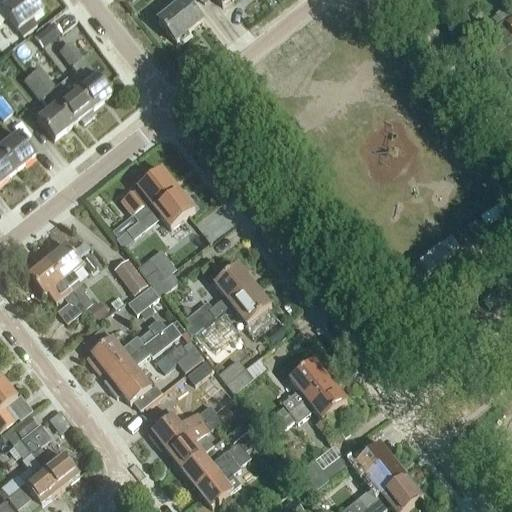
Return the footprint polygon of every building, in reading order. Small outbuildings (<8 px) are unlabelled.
[(0,28),(8,22),(23,42),(37,31),(31,24),(44,14),(33,0),(20,0),(5,12),(0,4),(0,28)] [(186,5),(192,0),(167,0),(175,9),(157,23),(175,46),(202,25),(186,5)] [(198,0),(203,6),(211,0),(214,0),(222,10),(234,0),(198,0)] [(511,8),(510,6),(495,17),(500,24),(511,15),(511,8)] [(478,22),(460,37),(470,48),(488,33),(478,22)] [(52,26),(33,41),(42,51),(61,36),(52,26)] [(66,82),(65,83),(89,115),(109,99),(67,46),(57,54),(77,79),(69,86),(66,82)] [(28,94),(43,82),(45,80),(38,71),(35,72),(21,84),(28,94)] [(45,80),(43,82),(28,94),(44,115),(34,123),(52,145),(70,130),(45,99),(52,94),(52,93),(54,91),(45,80)] [(70,130),(89,115),(65,83),(54,91),(52,93),(52,94),(45,99),(70,130)] [(0,122),(1,124),(13,115),(0,99),(0,122)] [(0,149),(0,159),(13,175),(32,160),(15,138),(0,149)] [(0,185),(13,175),(0,159),(0,185)] [(117,243),(178,195),(161,174),(137,193),(138,194),(121,208),(132,222),(113,237),(117,243)] [(140,227),(155,215),(170,235),(194,216),(178,195),(117,243),(118,244),(128,237),(133,243),(145,234),(140,227)] [(66,251),(47,266),(85,314),(93,308),(84,297),(86,296),(73,280),(83,272),(66,251)] [(137,273),(145,284),(164,269),(157,259),(137,273)] [(134,301),(148,290),(128,264),(114,275),(134,301)] [(44,302),(48,299),(57,309),(65,303),(68,308),(58,316),(67,328),(85,314),(47,266),(28,281),(44,302)] [(151,292),(152,294),(171,279),(164,269),(145,284),(151,291),(151,292)] [(203,332),(254,291),(238,271),(214,290),(225,303),(212,313),(208,307),(183,327),(193,340),(203,332)] [(171,279),(152,294),(159,303),(179,289),(171,279)] [(216,322),(231,311),(247,331),(271,312),(254,291),(203,332),(209,340),(222,329),(216,322)] [(159,303),(152,294),(151,292),(128,309),(136,320),(159,303)] [(88,315),(95,325),(108,316),(100,306),(88,315)] [(138,342),(120,356),(112,345),(86,365),(95,376),(100,372),(106,380),(168,332),(161,322),(148,332),(150,336),(139,344),(138,342)] [(112,388),(108,392),(116,403),(121,399),(129,410),(151,393),(135,373),(150,361),(153,364),(182,341),(172,329),(168,332),(106,380),(112,388)] [(185,378),(204,363),(191,346),(183,352),(188,358),(176,367),(185,378)] [(227,390),(246,375),(238,365),(219,379),(227,390)] [(305,406),(330,387),(313,366),(289,385),(305,406)] [(208,367),(189,382),(198,393),(217,378),(208,367)] [(246,375),(227,390),(234,399),(253,384),(246,375)] [(0,438),(15,427),(5,413),(16,403),(2,384),(0,385),(0,438)] [(298,429),(314,417),(321,426),(316,430),(328,446),(347,432),(335,417),(346,407),(330,387),(305,406),(306,407),(291,418),(291,417),(267,436),(268,436),(269,435),(274,441),(295,425),(298,429)] [(159,432),(152,438),(148,441),(156,452),(160,449),(167,457),(222,413),(236,404),(231,397),(199,420),(198,419),(181,432),(173,421),(172,422),(165,414),(153,424),(159,432)] [(263,430),(267,436),(291,417),(285,411),(273,420),(274,422),(263,430)] [(167,457),(182,476),(203,459),(195,449),(212,437),(210,434),(221,426),(228,421),(222,413),(167,457)] [(14,434),(22,445),(38,432),(29,422),(14,434)] [(62,460),(52,468),(40,453),(51,445),(40,431),(20,447),(60,497),(79,482),(62,460)] [(41,511),(60,497),(20,447),(14,452),(27,469),(26,470),(35,482),(24,491),(41,511)] [(228,459),(212,472),(203,459),(182,476),(196,494),(245,456),(241,450),(228,459)] [(369,511),(406,483),(381,450),(356,469),(374,493),(348,511),(369,511)] [(245,456),(196,494),(210,511),(213,511),(232,497),(225,487),(241,475),(240,473),(251,464),(245,456)] [(322,475),(302,490),(309,500),(347,471),(340,461),(322,475)] [(314,463),(294,478),(302,490),(322,475),(314,463)] [(411,511),(423,503),(406,483),(369,511),(411,511)]
